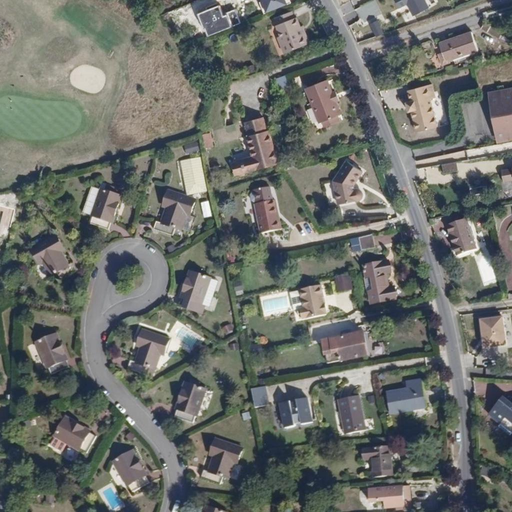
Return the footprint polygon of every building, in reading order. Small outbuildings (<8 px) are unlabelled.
[(258,0),(264,14),(290,3),(289,0),(258,0)] [(424,0),(393,0),(398,8),(405,4),(412,17),(428,8),(424,0)] [(218,6),(198,14),(208,37),(232,27),(227,14),(222,16),(218,6)] [(294,19),(291,10),(270,18),(273,27),(294,19)] [(283,54),(308,44),(302,27),(300,28),(296,18),(294,19),(273,27),(279,40),(278,40),(283,54)] [(377,20),(368,24),(375,37),(383,33),(377,20)] [(485,20),(480,29),(497,38),(502,30),(485,20)] [(436,54),(439,63),(475,52),(469,33),(437,43),(440,53),(436,54)] [(277,77),(278,86),(288,85),(287,76),(277,77)] [(342,115),(328,80),(305,89),(319,124),(342,115)] [(405,114),(409,113),(414,133),(436,128),(430,100),(436,99),(431,84),(406,91),(409,102),(403,103),(405,114)] [(511,139),(511,89),(486,94),(495,143),(511,139)] [(267,131),(263,117),(243,122),(246,136),(267,131)] [(276,166),(268,131),(267,131),(246,136),(245,136),(249,156),(230,160),(233,176),(276,166)] [(205,150),(214,148),(211,133),(202,134),(205,150)] [(185,196),(208,191),(200,157),(178,162),(185,196)] [(363,171),(346,162),(331,179),(337,206),(359,203),(362,200),(362,196),(362,192),(359,190),(354,190),(355,184),(363,171)] [(511,166),(509,167),(509,169),(500,171),(502,184),(511,182),(511,166)] [(276,201),(273,202),(270,187),(253,190),(253,193),(251,195),(252,201),(255,203),(260,233),(278,230),(276,216),(278,216),(276,201)] [(87,223),(84,233),(101,238),(104,229),(107,230),(115,203),(93,196),(84,223),(87,223)] [(189,210),(164,202),(159,217),(161,218),(157,231),(151,229),(148,238),(169,245),(172,237),(176,239),(181,224),(184,225),(189,210)] [(201,204),(203,219),(213,218),(210,202),(201,204)] [(475,249),(467,220),(447,225),(455,255),(475,249)] [(373,235),(359,238),(361,250),(375,247),(373,235)] [(45,280),(49,277),(54,285),(70,276),(66,268),(62,271),(54,257),(58,255),(51,240),(26,253),(34,268),(37,266),(45,280)] [(365,277),(370,276),(371,280),(387,277),(386,273),(391,273),(389,260),(363,264),(365,277)] [(334,277),(337,293),(354,289),(350,274),(334,277)] [(371,280),(372,291),(369,291),(371,303),(398,299),(396,286),(389,287),(387,277),(371,280)] [(174,304),(177,305),(173,314),(189,320),(192,312),(194,313),(204,288),(185,280),(174,304)] [(321,285),(299,289),(302,308),(298,309),(300,318),(327,313),(321,285)] [(236,296),(244,294),(242,286),(234,288),(236,296)] [(503,316),(478,318),(481,349),(506,346),(503,316)] [(140,383),(145,368),(148,369),(154,354),(158,355),(163,339),(138,331),(133,347),(137,348),(130,369),(128,369),(123,368),(120,376),(140,383)] [(363,332),(322,340),(326,362),(367,354),(363,332)] [(42,372),(45,379),(60,373),(57,365),(60,364),(49,338),(29,346),(40,373),(42,372)] [(386,392),(389,414),(426,408),(421,376),(403,378),(405,389),(386,392)] [(265,387),(251,390),(254,408),(268,406),(265,387)] [(198,400),(178,392),(168,418),(170,419),(167,427),(184,432),(186,425),(188,426),(198,400)] [(359,395),(337,400),(344,434),(367,429),(359,395)] [(313,422),(308,397),(295,399),(295,400),(290,401),(290,399),(278,401),(283,428),(293,427),(293,424),(300,422),(300,424),(313,422)] [(500,425),(508,416),(511,419),(511,405),(503,397),(488,415),(500,425)] [(87,442),(80,438),(81,435),(58,423),(47,442),(70,455),(71,453),(78,457),(87,442)] [(388,446),(361,449),(362,461),(372,460),(373,477),(391,476),(388,446)] [(219,487),(226,472),(230,474),(236,459),(212,449),(206,464),(209,465),(203,479),(197,477),(194,485),(213,493),(216,486),(219,487)] [(115,494),(117,493),(121,500),(137,492),(133,485),(135,484),(120,458),(101,469),(115,494)] [(367,502),(380,501),(381,509),(391,508),(404,507),(403,499),(402,485),(366,487),(367,502)]
